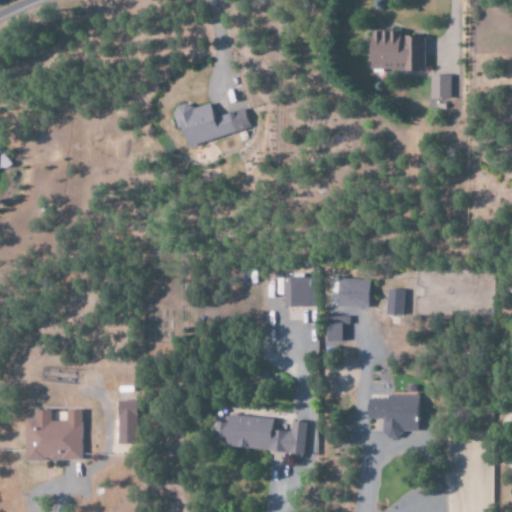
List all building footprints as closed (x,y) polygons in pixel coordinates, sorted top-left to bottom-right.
[(422,72),(422,37),(398,37),(398,31),(369,31),(369,72),(422,72)] [(448,100),(448,76),(428,76),(428,100),(448,100)] [(183,148),(248,129),(242,109),(212,118),(207,101),(172,111),(183,148)] [(0,169),(8,164),(0,151),(0,169)] [(282,308),(307,307),(307,278),(282,278),(282,308)] [(366,309),(367,281),(336,279),(335,307),(366,309)] [(402,290),(385,290),(384,316),(401,316),(402,290)] [(347,317),(323,317),(324,343),(340,342),(339,325),(347,324),(347,317)] [(416,396),(384,395),(384,400),(365,399),(365,419),(380,420),(380,437),(399,438),(399,431),(415,432),(416,396)] [(115,401),(115,414),(134,414),(134,401),(115,401)] [(79,461),(79,411),(64,411),(64,423),(49,422),(49,411),(32,411),(32,419),(23,419),(23,461),(79,461)] [(222,447),(301,455),(304,423),(290,422),(288,432),(270,431),(271,420),(226,415),(225,423),(211,422),(210,441),(223,443),(222,447)]
